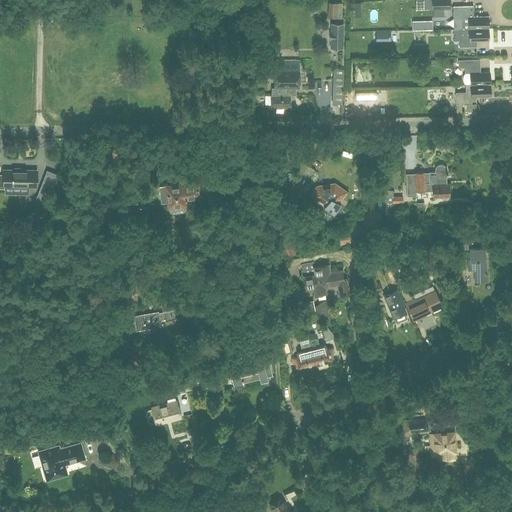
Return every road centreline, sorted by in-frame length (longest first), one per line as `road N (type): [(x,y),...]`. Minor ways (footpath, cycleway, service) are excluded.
road 1 (unclassified): [(0,133),(511,120)]
road 2 (unclassified): [(100,511),(264,427),(371,389),(511,316)]
